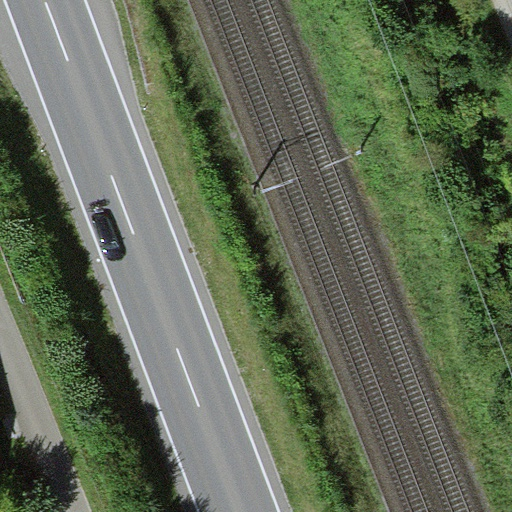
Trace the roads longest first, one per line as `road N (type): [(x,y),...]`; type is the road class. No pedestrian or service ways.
road 1 (trunk): [(44,0),(241,511)]
road 2 (unclassified): [(0,319),(77,511)]
